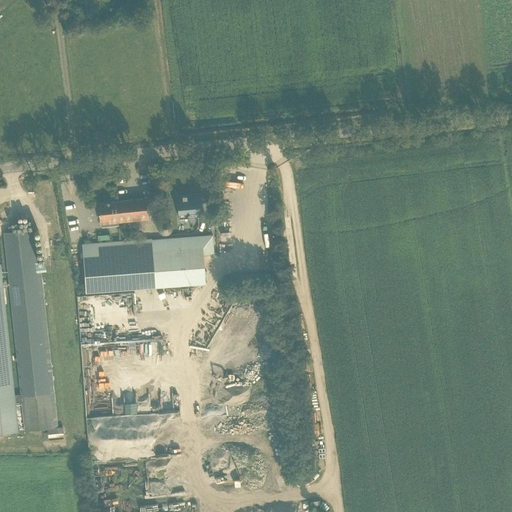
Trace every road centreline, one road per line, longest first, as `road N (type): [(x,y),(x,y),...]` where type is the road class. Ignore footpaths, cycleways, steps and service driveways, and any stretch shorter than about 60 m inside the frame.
road 1 (tertiary): [(0,169),(511,119)]
road 2 (unknown): [(78,162),(57,0)]
